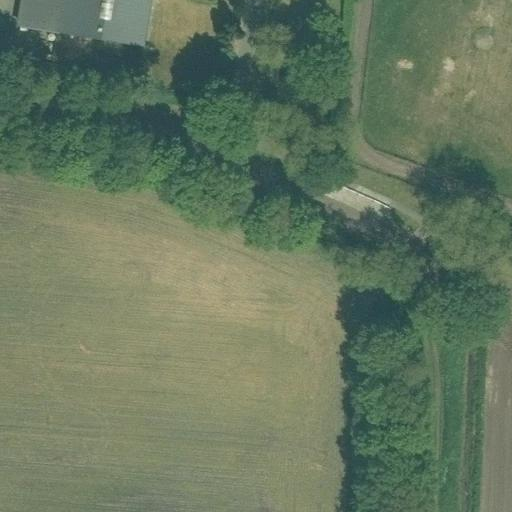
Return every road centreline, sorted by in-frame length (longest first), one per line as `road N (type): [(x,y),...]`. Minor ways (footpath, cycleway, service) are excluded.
road 1 (tertiary): [(0,111),(302,186),(511,277)]
road 2 (track): [(426,237),(415,511)]
